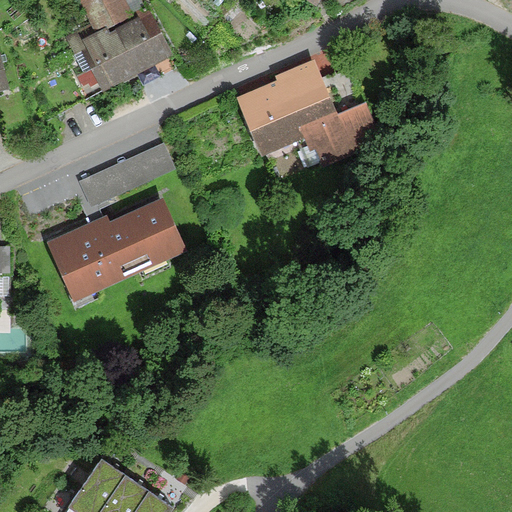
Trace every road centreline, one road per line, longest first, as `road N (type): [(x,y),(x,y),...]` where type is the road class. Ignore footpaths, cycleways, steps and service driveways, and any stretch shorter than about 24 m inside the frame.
road 1 (residential): [(0,179),(381,7),(446,1),(511,23)]
road 2 (residential): [(267,511),(451,377),(511,310)]
